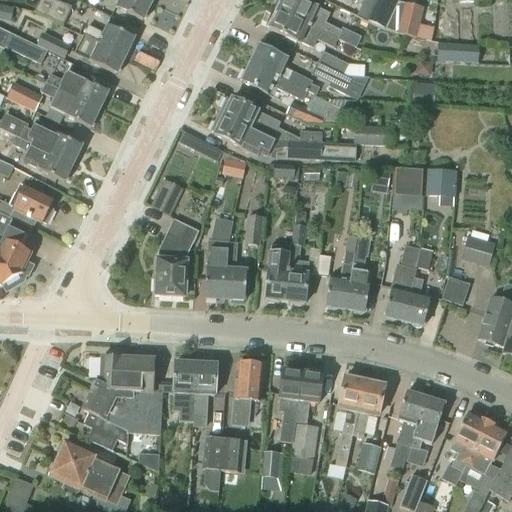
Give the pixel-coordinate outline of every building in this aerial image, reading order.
[(49,0),(39,0),(33,13),(62,27),(71,9),(49,0)] [(150,4),(141,0),(117,0),(113,9),(142,22),(142,21),(145,20),(147,15),(147,12),(150,4)] [(329,15),(296,0),(278,0),(277,4),(279,5),(275,12),(328,36),(337,41),(339,42),(343,34),(324,25),(329,15)] [(377,0),(367,23),(384,31),(389,20),(397,4),(389,0),(377,0)] [(389,20),(384,31),(396,35),(415,40),(422,10),(397,4),(389,20)] [(0,21),(10,24),(12,10),(0,7),(0,21)] [(73,20),(93,25),(95,16),(75,11),(73,20)] [(333,50),(337,41),(328,36),(275,12),(272,19),(270,18),(265,28),(267,29),(267,30),(299,46),(300,44),(312,50),(316,42),(333,50)] [(480,35),(493,36),(495,14),(482,13),(480,35)] [(87,28),(82,37),(124,58),(128,50),(131,49),(133,44),(132,42),(133,40),(105,27),(101,34),(87,28)] [(0,48),(3,49),(39,67),(46,53),(9,35),(0,30),(0,48)] [(69,49),(42,35),(36,48),(63,61),(69,49)] [(82,37),(73,56),(115,76),(116,75),(119,74),(121,69),(120,66),(124,58),(82,37)] [(436,45),(435,63),(477,66),(478,48),(436,45)] [(253,58),(249,66),(307,94),(312,84),(283,70),(287,62),(258,48),(257,49),(255,48),(251,57),(253,58)] [(316,65),(344,78),(349,67),(322,54),(316,65)] [(417,63),(416,71),(420,76),(428,77),(429,64),(417,63)] [(351,82),(316,65),(311,76),(329,85),(327,88),(344,97),(351,82)] [(241,82),(240,84),(270,98),(274,90),(302,104),(307,94),(249,66),(245,73),(244,73),(239,81),(241,82)] [(107,98),(106,96),(107,94),(66,74),(62,83),(49,77),(45,86),(98,112),(102,104),(105,103),(107,98)] [(41,99),(12,85),(5,100),(34,114),(41,99)] [(52,102),(48,110),(89,130),(90,129),(93,128),(95,123),(94,120),(98,112),(45,86),(44,86),(39,95),(52,102)] [(433,87),(413,86),(412,103),(432,104),(433,87)] [(334,127),(342,111),(327,104),(312,97),(305,111),(291,104),(285,116),(304,124),(334,127)] [(223,111),(225,112),(222,119),(263,139),(267,130),(262,127),(263,123),(273,128),(276,123),(230,101),(230,103),(227,102),(223,111)] [(328,102),(327,104),(342,111),(345,113),(349,103),(328,102)] [(0,124),(0,131),(14,139),(18,141),(18,140),(72,166),(76,158),(78,157),(81,152),(80,150),(81,148),(54,136),(55,133),(35,124),(31,133),(26,131),(27,127),(4,116),(0,124)] [(271,143),(263,139),(222,119),(218,126),(216,125),(211,134),(214,135),(213,137),(239,150),(256,157),(258,154),(266,158),(269,152),(283,149),(286,150),(286,161),(352,164),(353,148),(299,144),(271,143)] [(277,130),(279,125),(276,123),(273,128),(263,123),(262,127),(267,130),(263,139),(271,143),(299,144),(300,142),(277,130)] [(353,147),(393,149),(394,131),(354,130),(353,147)] [(72,166),(18,140),(18,141),(14,139),(10,147),(27,155),(22,164),(36,170),(36,171),(63,184),(64,183),(67,182),(69,177),(68,174),(72,166)] [(183,144),(175,165),(197,174),(205,153),(183,144)] [(14,153),(0,147),(0,163),(8,167),(14,153)] [(422,166),(423,153),(410,152),(409,165),(422,166)] [(241,181),(244,166),(224,162),(221,177),(241,181)] [(294,167),(273,166),(273,180),(292,181),(292,180),(296,180),(298,168),(294,168),(294,167)] [(347,171),(347,175),(345,189),(356,191),(358,173),(347,171)] [(304,172),(304,182),(319,182),(318,172),(304,172)] [(395,172),(393,197),(406,198),(406,209),(420,210),(420,199),(421,173),(395,172)] [(454,174),(426,172),(424,197),(453,199),(454,174)] [(389,175),(373,173),(371,187),(387,190),(389,175)] [(345,189),(347,175),(336,174),(335,188),(345,190),(345,189)] [(181,192),(163,183),(150,209),(169,218),(181,192)] [(295,198),(294,183),(274,185),(275,200),(295,198)] [(0,215),(30,231),(35,222),(41,225),(41,224),(45,226),(52,212),(48,210),(52,202),(36,195),(37,193),(25,187),(23,190),(19,187),(9,207),(0,202),(0,215)] [(30,231),(0,215),(0,287),(1,288),(21,277),(20,276),(31,252),(24,249),(32,231),(30,231)] [(246,218),(243,247),(259,249),(262,220),(246,218)] [(156,262),(154,298),(184,299),(186,258),(198,235),(172,222),(157,254),(156,262)] [(205,270),(203,301),(223,302),(227,245),(226,245),(231,225),(215,222),(210,244),(206,244),(205,270)] [(292,227),(290,248),(300,249),(302,249),(305,228),(303,228),(293,227),(292,227)] [(347,238),(342,267),(351,268),(353,256),(362,258),(365,242),(347,238)] [(467,238),(462,256),(489,264),(494,246),(486,244),(470,239),(467,238)] [(227,245),(223,302),(243,303),(245,272),(235,272),(236,245),(227,245)] [(284,304),(289,254),(289,250),(269,248),(266,276),(264,277),(264,282),(265,284),(263,302),(265,302),(267,304),(273,305),(275,303),(284,304)] [(302,306),(303,306),(307,276),(297,275),(300,249),(290,248),(289,250),(289,254),(284,304),(292,305),(294,307),(299,308),(302,306)] [(335,311),(344,312),(351,268),(342,267),(340,281),(329,279),(324,309),(326,309),(327,311),(333,312),(335,311)] [(396,267),(383,319),(385,320),(386,322),(392,323),(394,322),(402,324),(412,286),(413,281),(416,272),(396,267)] [(367,275),(360,274),(361,270),(351,268),(344,312),(352,313),(354,316),(359,317),(362,315),(364,315),(368,285),(366,285),(367,275)] [(412,286),(402,324),(411,326),(412,329),(418,330),(420,328),(422,329),(429,299),(418,297),(421,288),(422,283),(413,281),(412,286)] [(489,300),(476,342),(503,350),(511,323),(511,287),(508,286),(503,289),(499,303),(489,300)] [(503,350),(501,356),(511,359),(511,323),(503,350)] [(130,395),(131,395),(133,361),(100,359),(99,381),(96,381),(96,382),(95,382),(81,412),(88,415),(127,434),(128,436),(130,395)] [(159,438),(161,394),(162,386),(152,385),(153,362),(133,361),(131,395),(130,395),(128,436),(159,438)] [(172,386),(162,386),(161,394),(171,394),(170,411),(178,412),(178,423),(192,423),(194,366),(185,365),(183,363),(178,363),(176,365),(173,365),(172,386)] [(208,398),(214,398),(215,367),(213,367),(211,365),(206,364),(203,366),(194,366),(192,423),(191,428),(206,429),(208,398)] [(258,403),(261,368),(259,368),(257,365),(248,364),(247,367),(237,366),(231,427),(247,428),(249,402),(258,403)] [(281,372),(278,401),(279,401),(277,413),(284,414),(280,444),(292,446),(295,426),(295,425),(301,375),(292,373),(292,371),(283,370),(283,372),(281,372)] [(311,373),(310,376),(301,375),(295,425),(306,427),(308,405),(317,406),(321,377),(319,377),(319,374),(311,373)] [(343,378),(343,380),(336,411),(345,413),(334,468),(344,470),(351,438),(352,432),(363,384),(353,382),(354,380),(343,378)] [(363,384),(352,432),(351,438),(362,441),(367,420),(375,421),(379,405),(380,405),(384,387),(372,384),(372,386),(363,384)] [(405,394),(396,423),(403,425),(397,445),(409,449),(424,400),(416,398),(414,395),(409,394),(407,395),(405,394)] [(435,402),(432,403),(424,400),(409,449),(418,452),(421,443),(431,446),(443,406),(441,406),(440,403),(435,402)] [(127,449),(128,436),(127,434),(88,415),(82,427),(91,431),(86,442),(111,453),(116,442),(125,446),(125,447),(127,449)] [(448,452),(459,457),(452,469),(462,474),(465,467),(464,466),(487,424),(479,420),(479,421),(467,415),(452,443),(453,443),(448,452)] [(483,476),(488,467),(489,467),(506,435),(494,429),(495,428),(487,424),(464,466),(465,467),(483,476)] [(295,426),(292,446),(290,459),(314,462),(318,429),(295,426)] [(204,439),(201,472),(219,474),(221,441),(204,439)] [(221,441),(219,474),(240,475),(243,443),(221,441)] [(96,458),(64,443),(56,461),(123,492),(129,479),(93,463),(96,458)] [(373,477),(380,450),(362,445),(354,473),(373,477)] [(263,455),(260,479),(276,481),(278,456),(263,455)] [(137,457),(137,467),(157,475),(158,458),(137,457)] [(511,496),(511,462),(506,459),(499,472),(489,493),(507,504),(511,496)] [(56,461),(48,478),(63,485),(62,488),(64,494),(71,497),(78,495),(79,491),(115,508),(123,492),(56,461)] [(479,511),(489,493),(499,472),(489,467),(488,467),(483,476),(474,495),(473,494),(464,511),(479,511)] [(327,486),(346,488),(347,475),(328,474),(327,486)] [(410,477),(398,509),(405,511),(415,511),(426,483),(410,477)] [(380,506),(387,508),(386,511),(389,511),(391,502),(397,483),(387,480),(381,500),(380,506)] [(153,497),(156,491),(152,485),(143,491),(147,497),(153,497)] [(9,494),(2,511),(3,511),(22,511),(27,501),(9,494)] [(336,509),(341,511),(349,511),(353,505),(342,499),(336,509)] [(364,511),(386,511),(387,508),(380,506),(366,503),(364,511)]
